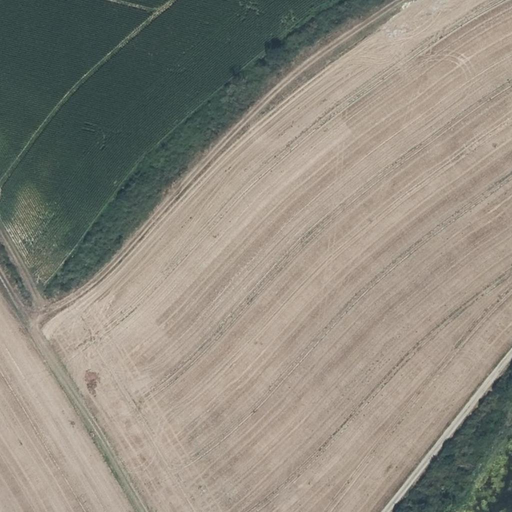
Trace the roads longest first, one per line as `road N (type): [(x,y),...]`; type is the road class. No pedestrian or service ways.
road 1 (track): [(398,0),(257,105),(79,292),(45,307),(0,234)]
road 2 (track): [(390,511),(511,351)]
